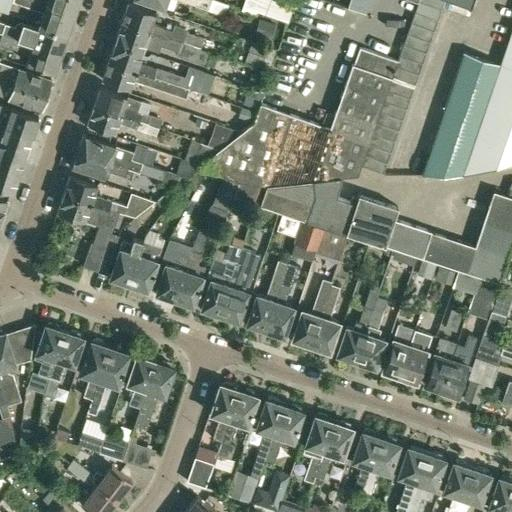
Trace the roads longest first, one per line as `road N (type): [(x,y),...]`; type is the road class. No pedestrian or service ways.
road 1 (residential): [(212,347),(511,449)]
road 2 (residential): [(21,278),(20,253),(105,0)]
road 3 (residential): [(212,347),(21,278)]
road 4 (residential): [(147,511),(169,480),(212,347)]
